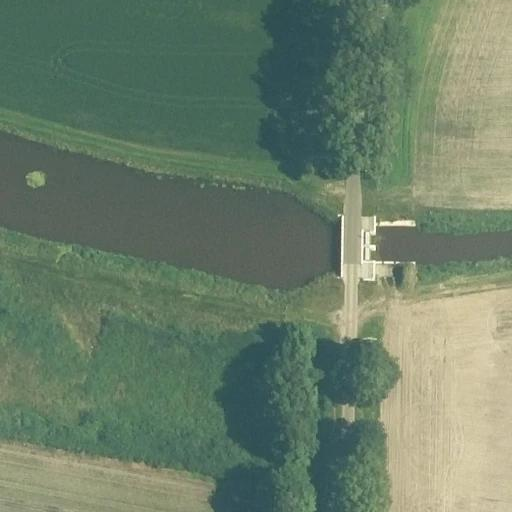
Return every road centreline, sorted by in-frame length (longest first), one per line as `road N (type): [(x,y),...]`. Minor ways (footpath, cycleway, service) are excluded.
road 1 (unclassified): [(351,299),(359,118),(386,0)]
road 2 (residential): [(350,511),(351,299)]
